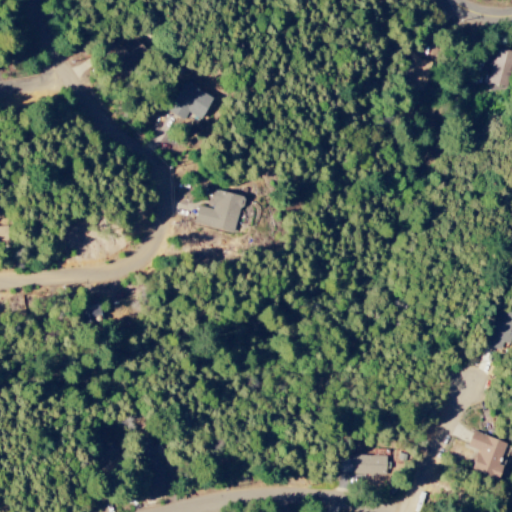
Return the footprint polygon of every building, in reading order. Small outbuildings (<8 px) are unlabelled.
[(113,54),(117,57),(110,64),(122,76),(147,51),(131,35),(113,54)] [(511,61),(511,51),(494,49),(487,82),(507,86),(511,61)] [(430,63),(413,58),(404,88),(421,93),(430,63)] [(186,112),(200,120),(212,97),(182,82),(166,112),(182,120),(186,112)] [(197,206),(193,224),(233,234),(242,197),(214,190),(209,209),(197,206)] [(79,310),(83,326),(101,321),(97,305),(79,310)] [(487,347),(510,349),(511,332),(511,312),(492,310),(487,347)] [(466,447),(477,451),(470,470),(497,480),(510,446),(472,431),(466,447)] [(149,486),(165,481),(149,437),(134,443),(149,486)] [(100,476),(121,473),(118,449),(97,452),(100,476)] [(337,474),(382,475),(383,456),(349,455),(349,460),(338,460),(337,474)]
